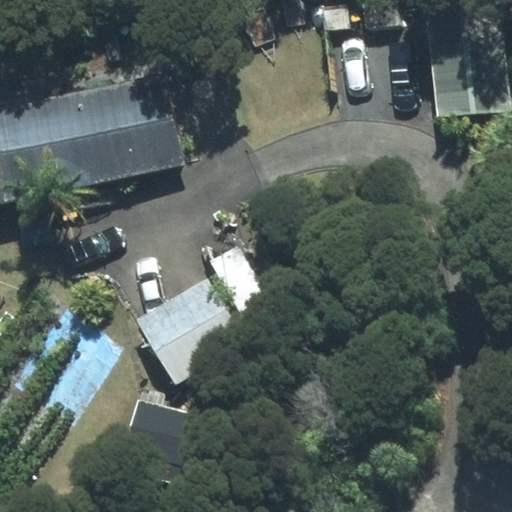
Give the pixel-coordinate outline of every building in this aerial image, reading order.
[(449,119),(511,114),(511,0),(509,0),(441,4),(449,119)] [(0,125),(17,202),(195,166),(175,74),(0,109),(0,125)] [(286,317),(248,245),(219,261),(259,333),(286,317)] [(256,344),(217,280),(147,320),(185,386),(256,344)] [(230,418),(149,405),(140,463),(220,476),(230,418)]
